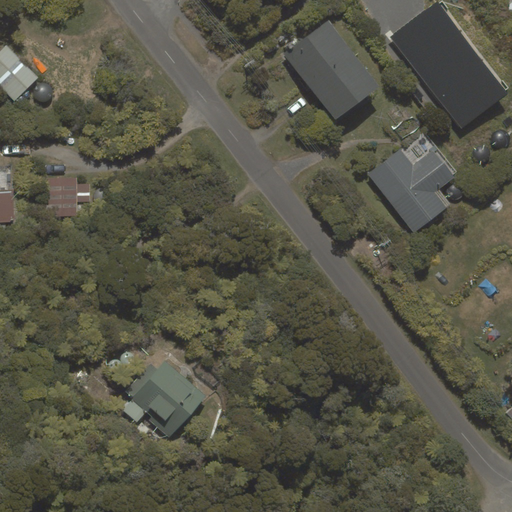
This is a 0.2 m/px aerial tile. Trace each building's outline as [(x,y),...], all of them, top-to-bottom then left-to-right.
[(439,2),(392,38),(462,128),(508,92),(439,2)] [(380,86),(327,20),(285,54),(338,120),(380,86)] [(38,77),(7,46),(0,52),(0,85),(15,100),(38,77)] [(401,151),(369,175),(414,233),(446,209),(431,189),(451,174),(433,151),(413,167),(401,151)] [(90,202),(90,184),(77,185),(77,177),(41,178),(42,217),(77,217),(77,202),(90,202)] [(12,191),(0,191),(0,222),(13,222),(12,191)] [(153,417),(149,420),(169,438),(207,396),(166,360),(158,369),(151,363),(125,393),(153,417)]
